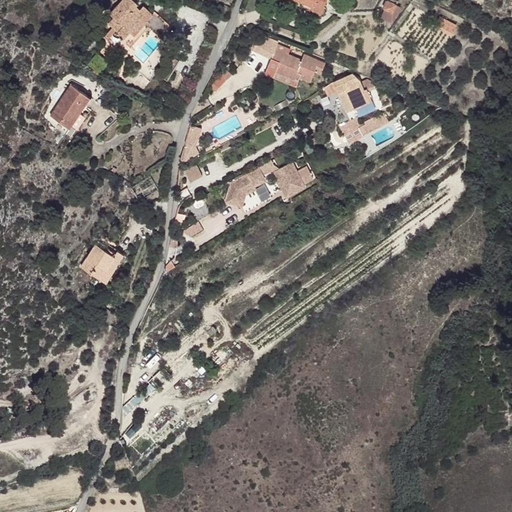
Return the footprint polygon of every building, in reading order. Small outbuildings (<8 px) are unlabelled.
[(116,31),(125,39),(131,32),(146,15),(141,10),(136,5),(138,4),(133,0),(123,0),(110,14),(114,17),(108,24),(113,28),(116,31)] [(326,7),(324,6),(326,0),(300,0),(303,1),(302,4),(324,13),(326,7)] [(388,0),(384,9),(391,12),(395,4),(393,3),(394,0),(388,0)] [(395,5),(391,12),(384,9),(381,17),(392,22),(395,14),(396,14),(400,7),(395,5)] [(146,15),(131,32),(134,35),(145,24),(153,14),(144,6),(141,10),(146,15)] [(155,12),(153,14),(145,24),(159,37),(170,25),(155,12)] [(452,32),(456,25),(440,17),(436,24),(452,32)] [(108,40),(116,31),(113,28),(104,37),(108,40)] [(296,76),(311,81),(314,71),(321,73),(325,63),(304,55),(302,59),(289,54),(290,50),(277,45),(278,42),(261,36),(253,50),(279,61),(275,71),(295,79),(296,76)] [(178,60),(165,53),(165,52),(161,46),(143,67),(140,65),(136,69),(139,72),(150,81),(154,73),(166,80),(178,60)] [(295,79),(275,71),(274,77),(293,84),(295,79)] [(367,89),(374,86),(372,81),(367,79),(361,82),(360,79),(353,73),(333,81),(324,87),(328,96),(338,91),(347,112),(372,101),(367,89)] [(210,85),(216,91),(227,79),(221,74),(210,85)] [(50,116),(69,128),(71,125),(77,129),(90,110),(84,106),(90,97),(71,85),(50,116)] [(339,126),(344,136),(360,128),(359,125),(365,123),(366,125),(369,130),(388,120),(384,112),(362,123),(359,116),(339,126)] [(191,126),(185,143),(186,143),(183,152),(181,159),(183,161),(198,152),(195,146),(201,129),(191,126)] [(274,165),(271,159),(258,166),(259,168),(231,183),(230,187),(233,188),(229,202),(242,206),(246,194),(256,189),(256,185),(263,181),(265,178),(263,175),(270,171),(272,170),(274,165)] [(286,196),(305,186),(304,183),(313,178),(306,166),(297,171),(292,162),(280,169),(273,172),(286,196)] [(184,171),(190,182),(202,175),(197,164),(184,171)] [(115,265),(110,262),(116,253),(105,245),(103,248),(95,243),(80,267),(106,283),(117,266),(115,265)] [(123,254),(117,250),(116,253),(110,262),(115,265),(123,254)] [(168,271),(175,267),(172,262),(171,262),(170,261),(165,267),(168,271)]
